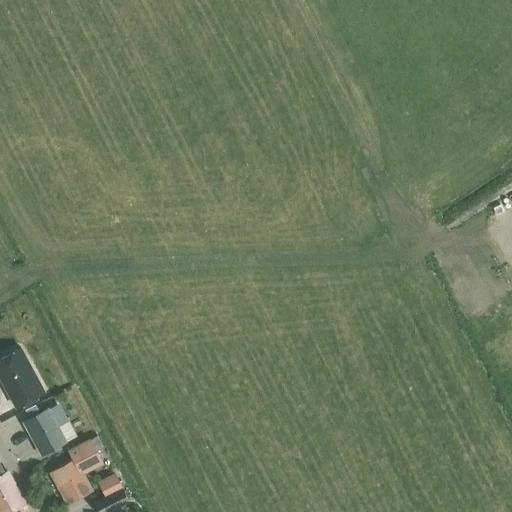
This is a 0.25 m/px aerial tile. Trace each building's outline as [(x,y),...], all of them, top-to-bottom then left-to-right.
[(0,355),(0,373),(16,403),(44,388),(20,344),(0,355)] [(49,408),(25,420),(42,453),(66,441),(56,423),(63,420),(59,412),(54,414),(52,411),(51,412),(49,408)] [(66,502),(91,491),(93,489),(84,472),(103,463),(90,436),(67,448),(73,459),(51,470),(66,502)] [(104,490),(121,482),(114,469),(97,478),(104,490)] [(9,511),(24,505),(6,471),(0,474),(0,511),(9,511)] [(122,487),(94,501),(99,511),(103,511),(129,499),(122,487)]
